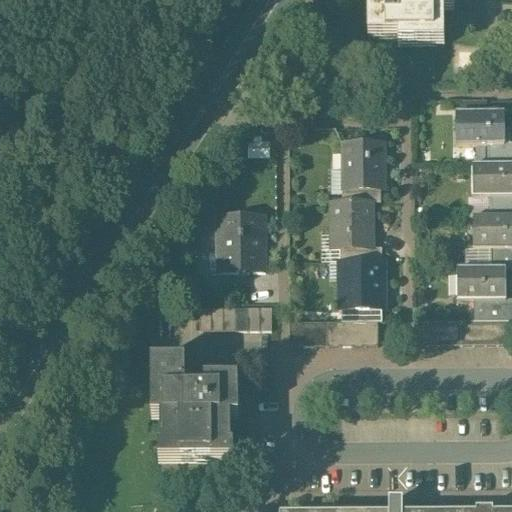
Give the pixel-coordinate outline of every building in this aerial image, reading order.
[(366,0),(367,41),(397,40),(397,48),(443,48),(442,15),(452,15),(452,0),(366,0)] [(504,117),(457,118),(457,149),(488,149),(505,148),(505,146),(504,117)] [(250,146),(250,159),(270,158),(269,145),(250,146)] [(511,146),(505,146),(505,148),(488,149),(488,168),(511,167),(511,146)] [(386,147),(344,147),(344,205),(375,205),(382,205),(382,192),(386,192),(386,147)] [(511,167),(488,168),(473,168),(473,201),(491,200),(511,200),(511,167)] [(511,200),(491,200),(492,220),(511,219),(511,200)] [(344,205),(331,205),(331,252),(341,252),(341,265),(382,265),(382,246),(375,246),(375,205),(344,205)] [(511,219),(492,220),(473,220),(474,252),(478,252),(490,252),(511,251),(511,219)] [(265,220),(218,220),(218,275),(265,275),(265,220)] [(511,251),(490,252),(490,272),(506,272),(511,271),(511,251)] [(341,265),(338,265),(339,313),(343,313),(343,325),(364,325),(377,325),(383,325),(383,313),(387,313),(387,265),(382,265),(341,265)] [(490,272),(458,272),(458,305),(474,305),(506,304),(506,301),(506,272),(490,272)] [(511,301),(506,301),(506,304),(474,305),(474,324),(496,324),(509,324),(511,323),(511,301)] [(272,311),(201,311),(201,334),(272,334),(272,311)] [(448,324),(436,325),(436,349),(448,349),(448,324)] [(459,349),(459,324),(448,324),(448,349),(459,349)] [(472,324),(459,324),(459,349),(472,349),(472,324)] [(474,324),(472,324),(472,349),(484,348),(484,324),(474,324)] [(496,324),(484,324),(484,348),(496,348),(496,324)] [(509,348),(509,324),(496,324),(496,348),(509,348)] [(328,325),(289,325),(289,350),(329,349),(328,325)] [(339,325),(328,325),(329,349),(339,349),(339,325)] [(343,325),(339,325),(339,349),(352,349),(352,325),(343,325)] [(364,349),(364,325),(352,325),(352,349),(364,349)] [(377,325),(364,325),(364,349),(377,349),(377,325)] [(425,325),(413,325),(413,349),(425,349),(425,325)] [(436,325),(425,325),(425,349),(436,349),(436,325)] [(205,393),(187,393),(187,364),(152,365),(153,422),(163,422),(163,450),(160,450),(160,465),(235,464),(235,449),(232,449),(232,421),(240,421),(239,382),(205,383),(205,393)] [(403,511),(403,503),(390,503),(389,511),(403,511)]
